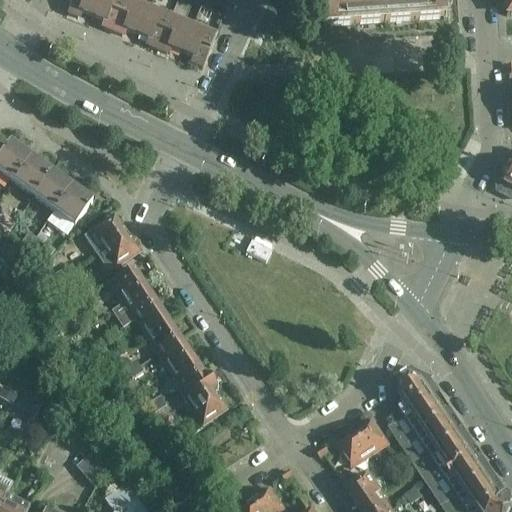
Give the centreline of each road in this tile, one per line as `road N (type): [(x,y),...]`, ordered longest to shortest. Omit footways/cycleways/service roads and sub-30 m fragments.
road 1 (residential): [(295,449),(133,209),(177,146)]
road 2 (secondary): [(177,146),(9,55)]
road 3 (residential): [(451,235),(489,149),(483,53)]
road 4 (residential): [(295,449),(366,396),(415,315)]
road 5 (secondary): [(415,315),(511,462)]
road 6 (residential): [(177,146),(263,0)]
road 7 (secondary): [(299,209),(415,315)]
road 8 (secondary): [(451,235),(299,209)]
road 9 (secondary): [(299,209),(177,146)]
